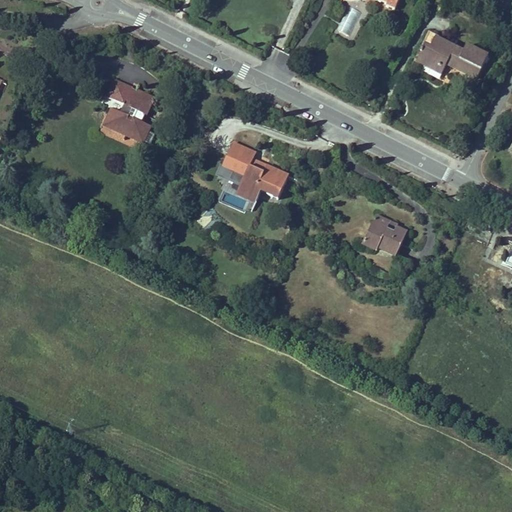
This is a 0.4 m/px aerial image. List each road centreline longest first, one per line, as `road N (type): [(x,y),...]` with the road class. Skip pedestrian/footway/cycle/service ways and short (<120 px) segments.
road 1 (track): [(511,448),(316,342),(0,194)]
road 2 (tertiary): [(462,181),(140,20)]
